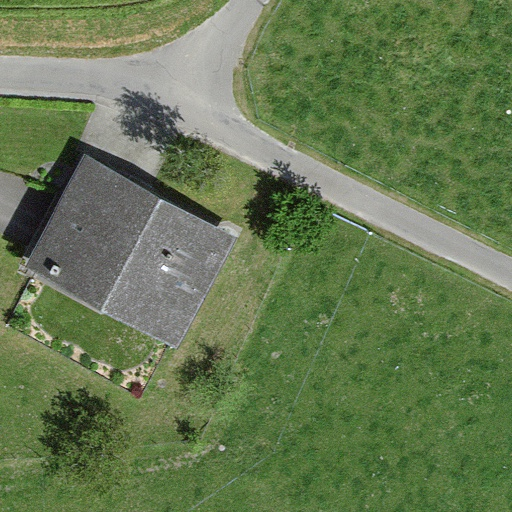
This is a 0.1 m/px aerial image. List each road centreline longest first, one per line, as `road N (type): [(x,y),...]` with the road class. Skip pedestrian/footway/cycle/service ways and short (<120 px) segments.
road 1 (unclassified): [(511,269),(242,140),(184,84)]
road 2 (unclassified): [(184,84),(0,77)]
